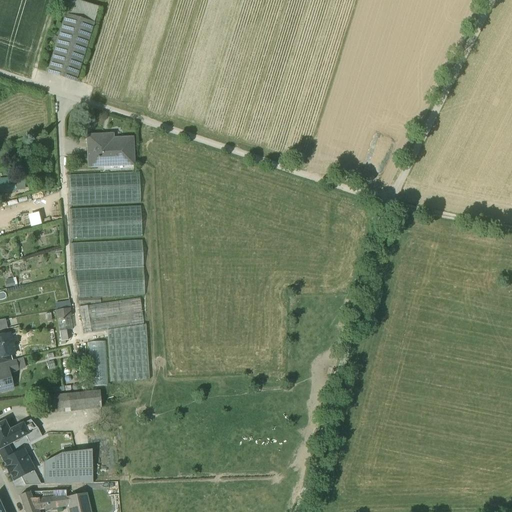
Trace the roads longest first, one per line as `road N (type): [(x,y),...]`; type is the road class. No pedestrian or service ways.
road 1 (track): [(146,122),(389,202)]
road 2 (track): [(511,229),(389,202)]
